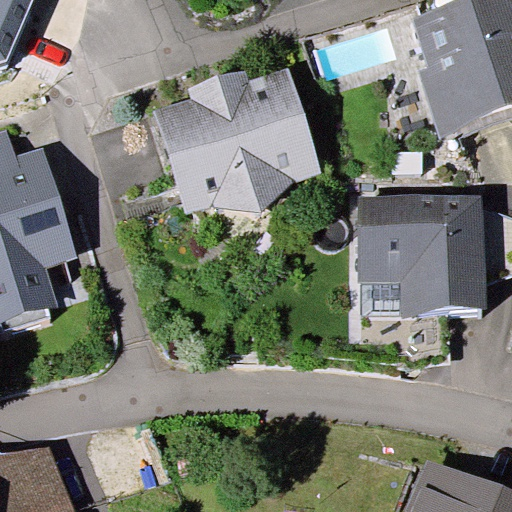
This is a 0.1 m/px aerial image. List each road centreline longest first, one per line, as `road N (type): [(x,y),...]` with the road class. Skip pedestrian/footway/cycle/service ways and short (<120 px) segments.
road 1 (residential): [(149,389),(79,152),(81,116),(109,91),(189,62)]
road 2 (residential): [(149,389),(223,384),(385,397),(511,424)]
road 3 (residential): [(189,62),(384,0)]
road 4 (residential): [(0,421),(149,389)]
